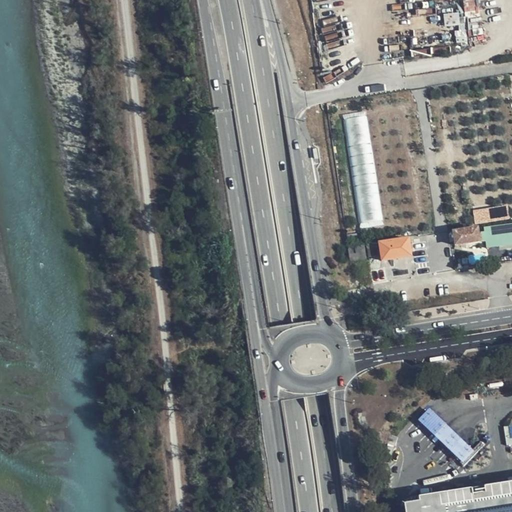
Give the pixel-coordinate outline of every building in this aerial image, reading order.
[(465,0),(467,14),(481,13),(479,0),(465,0)] [(384,220),(368,116),(345,120),(361,223),(384,220)] [(509,205),(474,208),(476,223),(510,219),(509,205)] [(511,223),(488,225),(489,246),(511,244),(511,223)] [(478,242),(476,229),(453,233),(455,245),(478,242)] [(366,245),(367,248),(380,246),(382,261),(410,256),(407,239),(380,243),(379,243),(366,245)] [(389,300),(365,304),(366,314),(391,310),(389,300)] [(431,411),(427,406),(415,420),(419,423),(425,428),(429,432),(439,441),(443,444),(447,448),(452,453),(464,440),(460,436),(454,431),(450,428),(441,420),(436,414),(431,411)] [(511,511),(511,481),(459,490),(440,493),(421,496),(422,501),(408,503),(409,511),(511,511)]
